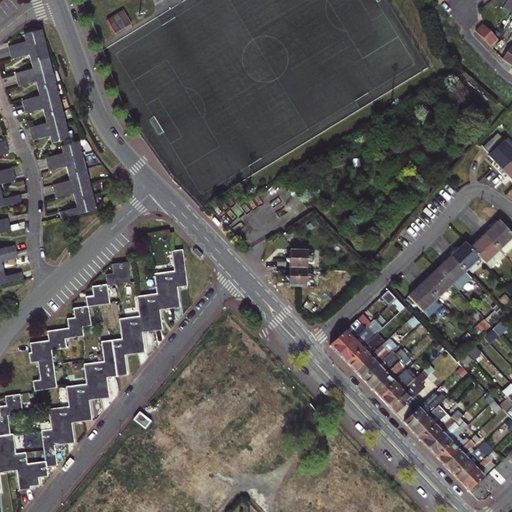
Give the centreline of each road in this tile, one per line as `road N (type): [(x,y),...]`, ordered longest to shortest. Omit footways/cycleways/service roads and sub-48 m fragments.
road 1 (residential): [(37,511),(235,271)]
road 2 (residential): [(307,349),(466,194),(482,191),(511,210)]
road 3 (tertiary): [(307,349),(460,511)]
road 4 (tertiary): [(55,0),(110,137),(155,186)]
road 5 (residential): [(46,291),(34,256),(31,172),(0,98)]
road 6 (tertiary): [(46,291),(155,186)]
